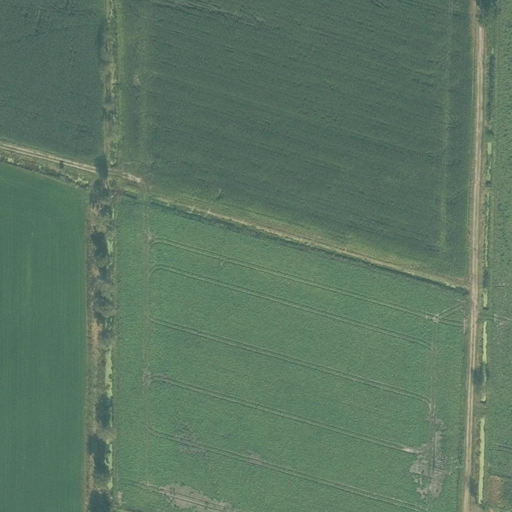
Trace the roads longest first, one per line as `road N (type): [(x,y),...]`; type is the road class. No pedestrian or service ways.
road 1 (track): [(465,511),(479,0)]
road 2 (track): [(0,148),(101,180),(98,511)]
